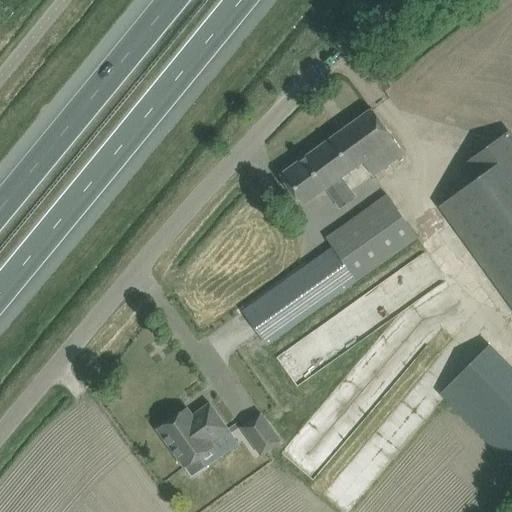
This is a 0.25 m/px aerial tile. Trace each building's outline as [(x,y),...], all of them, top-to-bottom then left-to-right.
[(404,153),(371,109),(279,175),(302,206),(326,188),(340,209),(355,198),(341,178),(362,162),(372,176),(404,153)] [(440,206),(511,304),(511,136),(508,131),(466,162),(478,178),(440,206)] [(418,239),(387,195),(326,238),(333,248),(244,312),(269,346),(357,282),(418,239)] [(511,368),(489,345),(440,394),(511,466),(511,368)] [(186,408),(157,428),(168,445),(185,468),(191,477),(206,467),(238,444),(221,420),(210,403),(192,416),(186,408)] [(241,428),(261,458),(282,443),(261,413),(241,428)]
